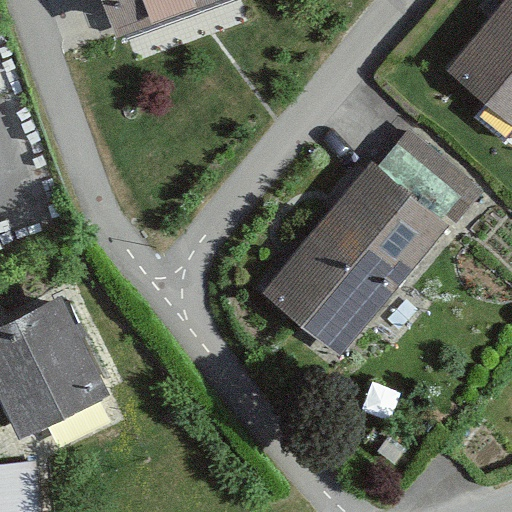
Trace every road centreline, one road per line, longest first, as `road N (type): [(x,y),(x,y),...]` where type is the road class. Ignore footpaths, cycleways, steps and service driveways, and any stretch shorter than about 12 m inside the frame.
road 1 (residential): [(413,0),(165,292)]
road 2 (residential): [(165,292),(95,181),(31,0)]
road 3 (residential): [(334,511),(323,486),(165,292)]
